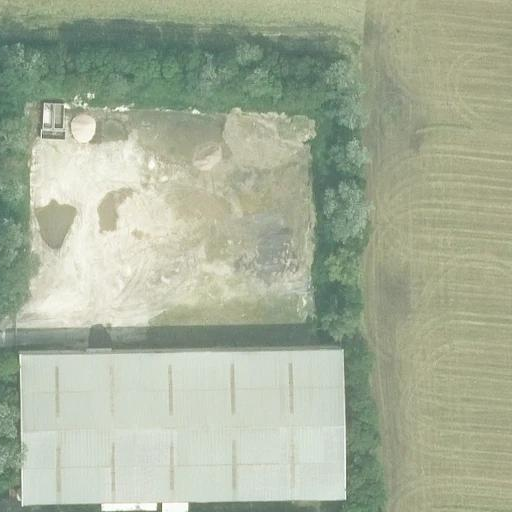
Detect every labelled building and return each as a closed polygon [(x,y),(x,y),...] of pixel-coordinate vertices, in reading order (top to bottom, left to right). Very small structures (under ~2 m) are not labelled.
[(89,164),(99,164),(98,124),(88,124),(89,164)] [(285,255),(314,249),(312,239),(283,245),(285,255)] [(285,254),(286,321),(307,321),(306,266),(304,266),(304,254),(285,254)] [(20,500),(343,495),(340,346),(18,352),(20,488),(20,500)] [(9,500),(20,500),(20,488),(9,489),(9,500)]
